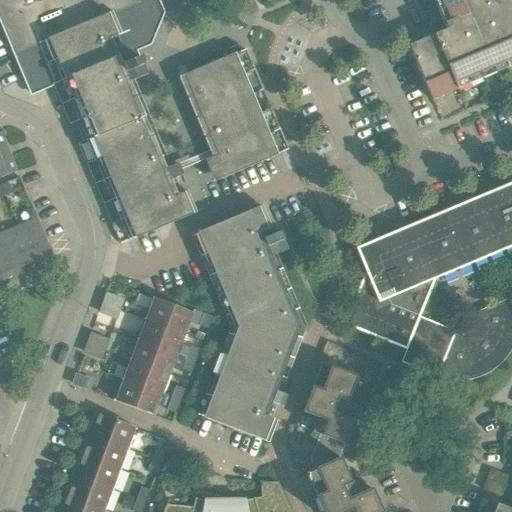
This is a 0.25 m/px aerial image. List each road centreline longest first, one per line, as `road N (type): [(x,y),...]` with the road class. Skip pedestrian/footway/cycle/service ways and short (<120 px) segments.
road 1 (residential): [(428,167),(368,192),(311,61),(338,23)]
road 2 (residential): [(97,250),(116,258),(306,175)]
road 3 (residential): [(42,385),(253,463)]
road 4 (residential): [(425,497),(401,447),(418,417),(438,413),(465,427),(472,441),(463,475),(447,486)]
road 5 (residential): [(428,167),(372,34),(338,23)]
road 6 (unclassified): [(97,250),(42,129),(0,108)]
road 7 (unclassified): [(42,385),(97,250)]
